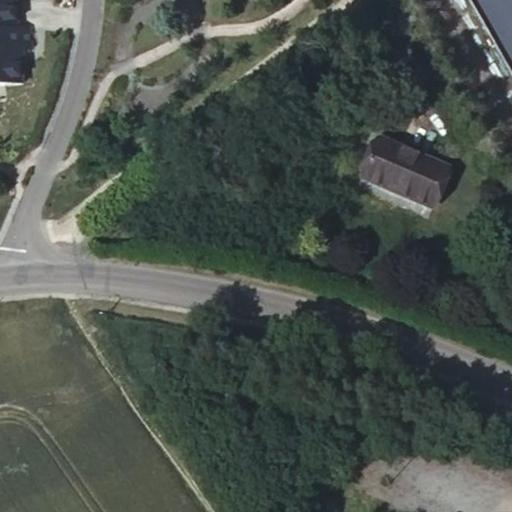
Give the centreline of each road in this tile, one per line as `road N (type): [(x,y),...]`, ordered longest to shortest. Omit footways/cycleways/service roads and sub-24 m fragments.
road 1 (tertiary): [(22,276),(133,280),(249,297),(389,336),(511,385)]
road 2 (track): [(354,0),(161,152),(22,276)]
road 3 (residential): [(96,0),(73,99),(31,207),(22,276)]
